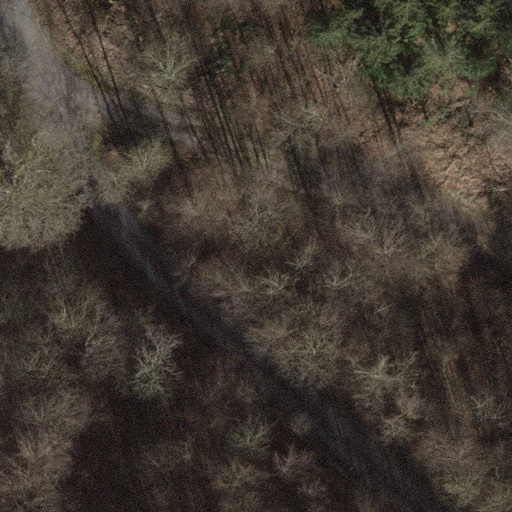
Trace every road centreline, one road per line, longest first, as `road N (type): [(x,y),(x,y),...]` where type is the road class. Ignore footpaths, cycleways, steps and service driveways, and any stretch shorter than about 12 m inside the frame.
road 1 (track): [(16,0),(76,150),(125,225),(208,316),(420,511)]
road 2 (track): [(511,254),(357,183),(53,99)]
